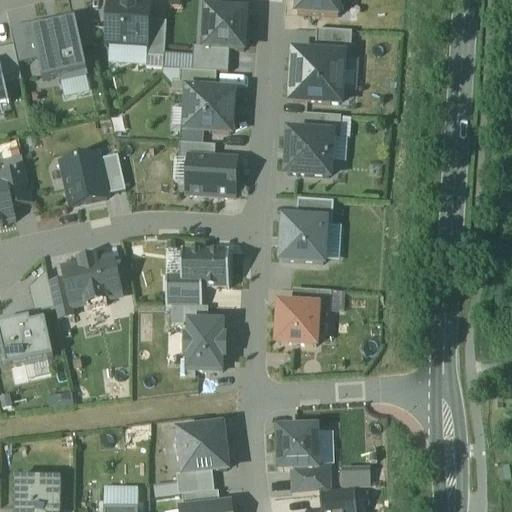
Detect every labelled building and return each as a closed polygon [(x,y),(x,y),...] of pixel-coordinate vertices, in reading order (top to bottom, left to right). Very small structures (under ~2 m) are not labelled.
[(301,0),(300,22),(346,24),(347,0),(301,0)] [(152,4),(107,1),(104,52),(149,55),(150,25),(152,4)] [(253,15),(209,13),(207,54),(232,56),(251,58),(253,15)] [(80,24),(36,34),(42,62),(47,85),(92,75),(80,24)] [(168,26),(150,25),(149,55),(149,61),(166,62),(168,26)] [(34,29),(12,33),(16,51),(20,66),(42,62),(36,34),(34,29)] [(316,35),(315,57),(348,59),(352,59),(353,37),(316,35)] [(0,54),(0,64),(5,89),(24,85),(20,66),(16,51),(0,54)] [(232,56),(207,54),(197,54),(196,74),(231,76),(232,56)] [(315,57),(292,56),(289,112),(345,115),(348,59),(315,57)] [(0,111),(9,109),(5,89),(0,64),(0,111)] [(189,94),(186,134),(230,137),(232,97),(189,94)] [(306,122),(305,138),(336,139),(341,140),(342,124),(306,122)] [(305,138),(286,137),(284,185),(334,187),(336,139),(305,138)] [(184,165),(217,167),(217,151),(180,150),(180,166),(184,165)] [(103,158),(60,167),(71,215),(114,206),(113,199),(104,164),(103,158)] [(121,160),(104,164),(113,199),(128,196),(121,160)] [(182,208),(239,209),(240,167),(217,167),(184,165),(182,208)] [(28,175),(10,179),(17,214),(36,210),(28,175)] [(10,179),(0,180),(0,230),(20,226),(17,214),(10,179)] [(335,207),(301,204),(300,224),(333,225),(335,207)] [(85,214),(88,224),(110,217),(107,208),(85,214)] [(300,224),(286,223),(283,269),(331,272),(333,225),(300,224)] [(234,254),(183,254),(183,289),(183,293),(206,293),(234,293),(234,254)] [(73,314),(121,304),(112,263),(64,274),(67,285),(73,314)] [(73,314),(67,285),(50,288),(57,326),(75,323),(73,314)] [(183,293),(183,289),(170,290),(169,314),(206,313),(206,293),(183,293)] [(329,296),(296,295),(295,310),(319,311),(329,312),(329,296)] [(295,310),(280,310),(278,348),(317,351),(319,311),(295,310)] [(31,326),(0,331),(0,350),(4,374),(53,366),(46,328),(31,330),(31,326)] [(230,327),(191,326),(190,377),(228,379),(230,327)] [(229,431),(177,437),(182,485),(215,481),(235,478),(229,431)] [(317,434),(279,435),(279,455),(277,455),(277,467),(279,467),(280,475),(292,475),(318,474),(318,473),(317,434)] [(318,474),(292,475),(293,500),(320,497),(328,497),(328,472),(318,473),(318,474)] [(215,481),(182,485),(180,485),(181,502),(185,501),(217,497),(215,481)] [(60,511),(61,488),(16,488),(16,511),(60,511)] [(328,497),(320,497),(321,511),(356,511),(355,494),(328,497)] [(217,497),(185,501),(186,511),(189,511),(224,508),(222,496),(217,497)]
